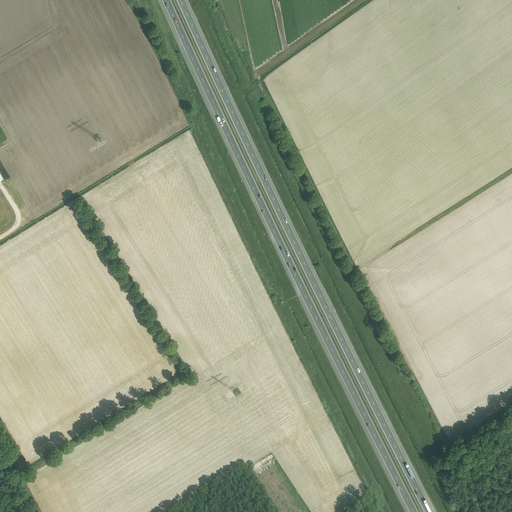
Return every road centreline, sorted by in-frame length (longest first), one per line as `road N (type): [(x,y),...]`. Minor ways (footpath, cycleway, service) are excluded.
road 1 (motorway): [(167,0),(416,511)]
road 2 (motorway): [(431,511),(185,0)]
